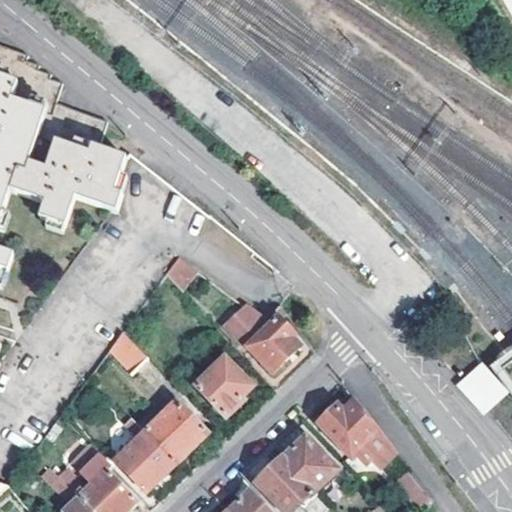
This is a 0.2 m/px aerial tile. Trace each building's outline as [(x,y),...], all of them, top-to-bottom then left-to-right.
[(0,484),(11,489),(114,351),(126,334),(169,276),(182,260),(190,249),(217,214),(130,152),(126,157),(102,147),(112,119),(60,101),(66,82),(52,77),(54,73),(43,69),(45,65),(28,59),(30,52),(0,42),(0,484)] [(169,276),(180,288),(195,270),(182,260),(169,276)] [(288,314),(279,321),(272,328),(246,309),(227,327),(249,350),(250,349),(274,374),(302,348),(294,339),(295,338),(285,327),(292,320),(288,314)] [(126,334),(114,351),(126,363),(141,349),(126,334)] [(227,361),(199,388),(228,419),(244,403),(242,401),(254,390),(227,361)] [(483,364),(458,387),(485,417),(510,394),(483,364)] [(373,452),(384,442),(351,399),(321,428),(352,459),(367,445),(373,452)] [(179,403),(147,434),(177,467),(210,436),(179,403)] [(147,434),(117,462),(148,495),(177,467),(147,434)] [(307,441),(283,464),(329,511),(337,504),(322,488),(338,473),(307,441)] [(92,445),(74,463),(95,485),(81,498),(93,511),(131,511),(140,504),(109,472),(113,467),(92,445)] [(317,511),(328,511),(329,511),(283,464),(259,487),(282,511),(296,511),(307,502),(317,511)] [(73,490),(51,467),(44,474),(66,498),(73,490)] [(411,505),(401,511),(424,511),(432,506),(412,480),(399,490),(411,505)] [(0,499),(11,489),(0,484),(0,499)] [(266,511),(251,495),(233,511),(266,511)] [(93,511),(81,498),(66,511),(93,511)]
